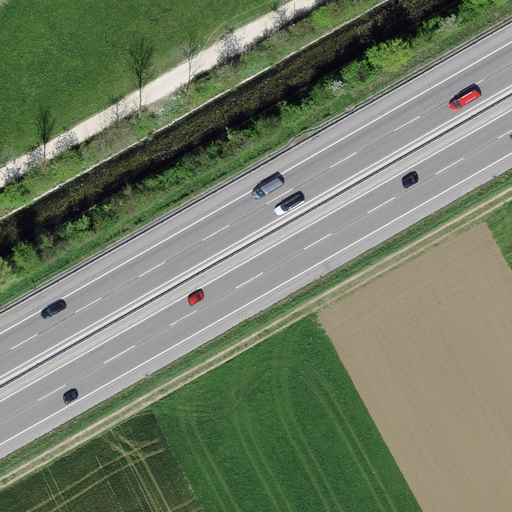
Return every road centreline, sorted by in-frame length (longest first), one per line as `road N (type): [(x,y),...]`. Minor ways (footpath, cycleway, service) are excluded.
road 1 (motorway): [(0,421),(511,129)]
road 2 (track): [(0,483),(511,192)]
road 3 (motorway): [(511,63),(0,354)]
road 4 (track): [(313,0),(0,176)]
